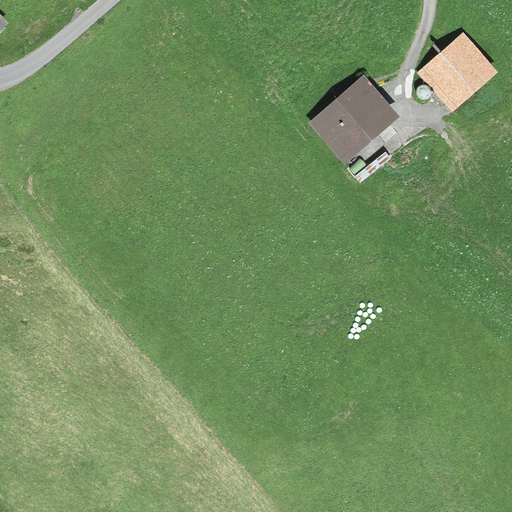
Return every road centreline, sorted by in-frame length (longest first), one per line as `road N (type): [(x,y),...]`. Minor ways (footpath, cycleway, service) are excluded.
road 1 (unclassified): [(108,0),(29,67),(0,78)]
road 2 (track): [(401,118),(392,89),(425,13),(422,0)]
